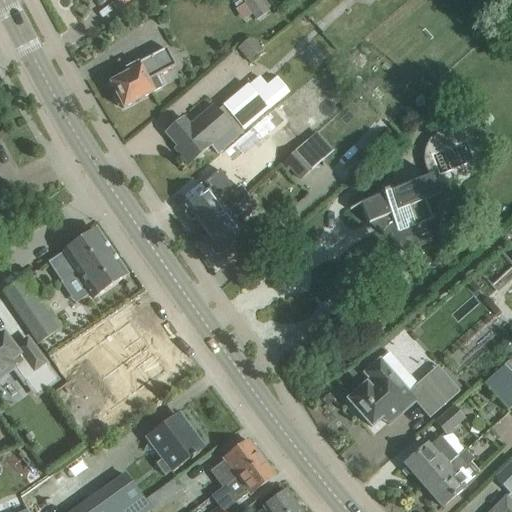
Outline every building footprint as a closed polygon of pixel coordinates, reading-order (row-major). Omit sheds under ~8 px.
[(251,0),(237,9),(246,23),(269,9),(263,0),(251,0)] [(243,47),(252,60),(262,53),(253,40),(243,47)] [(166,49),(144,61),(126,70),(128,74),(110,84),(123,109),(153,93),(147,81),(175,67),(166,49)] [(232,141),(289,94),(279,82),(267,92),(257,81),(248,88),(246,86),(217,111),(214,107),(190,127),(183,119),(166,133),(183,153),(180,155),(188,165),(211,146),(217,154),(232,141)] [(316,133),(280,165),(286,173),(291,169),(301,180),(332,152),(316,133)] [(241,180),(259,164),(244,147),(226,163),(241,180)] [(382,196),(360,205),(369,225),(406,253),(433,242),(425,223),(433,220),(442,195),(440,196),(432,176),(400,189),(398,186),(396,183),(393,181),(389,181),(386,182),(383,183),(381,187),(380,191),(381,194),(382,196)] [(186,207),(204,232),(249,198),(241,187),(226,198),(229,201),(222,206),(210,189),(186,207)] [(249,198),(204,232),(222,256),(246,238),(234,221),(240,216),(242,220),(257,209),(249,198)] [(62,252),(63,253),(47,263),(60,282),(75,272),(94,299),(127,276),(99,234),(91,233),(62,252)] [(62,327),(26,276),(3,292),(38,344),(62,327)] [(107,318),(54,354),(66,371),(99,347),(116,371),(148,348),(130,323),(117,333),(107,318)] [(0,380),(14,369),(25,384),(47,367),(45,365),(46,365),(27,340),(14,350),(3,335),(0,338),(0,337),(0,380)] [(133,395),(100,418),(112,435),(164,397),(153,382),(166,372),(148,348),(116,371),(133,395)] [(366,385),(348,401),(351,405),(349,407),(356,415),(359,413),(371,428),(384,416),(390,423),(414,402),(419,398),(433,414),(428,418),(429,419),(460,392),(446,377),(439,383),(430,373),(416,385),(389,353),(380,361),(366,373),(373,382),(367,386),(366,385)] [(511,357),(482,385),(506,413),(511,407),(511,357)] [(435,423),(446,436),(465,419),(455,407),(435,423)] [(187,429),(177,416),(147,439),(171,472),(190,458),(192,459),(196,457),(194,455),(203,448),(192,434),(188,437),(184,432),(187,429)] [(405,465),(424,487),(457,457),(440,437),(428,448),(426,446),(405,465)] [(211,472),(223,488),(262,459),(249,442),(224,460),(225,462),(211,472)] [(464,451),(457,457),(424,487),(442,508),(464,489),(462,487),(477,473),(468,463),(472,460),(464,451)] [(275,477),(262,459),(223,488),(210,497),(220,510),(220,511),(224,511),(248,494),(250,495),(275,477)] [(511,511),(511,462),(511,461),(494,478),(510,495),(507,498),(505,496),(490,511),(511,511)] [(124,475),(72,511),(149,511),(151,511),(144,502),(124,475)] [(176,479),(144,502),(151,511),(183,489),(176,479)] [(300,511),(285,491),(269,502),(262,507),(264,510),(261,511),(300,511)]
